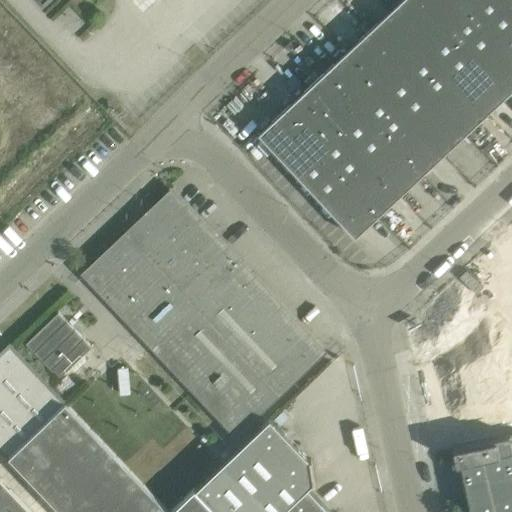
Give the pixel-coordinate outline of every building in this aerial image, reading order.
[(511,0),(399,0),(257,133),(354,236),(511,87),(511,0)] [(0,49),(20,31),(0,10),(0,49)] [(322,350),(170,190),(83,273),(235,433),(322,350)] [(57,311),(24,343),(58,377),(91,346),(57,311)] [(166,511),(168,511),(68,407),(8,344),(0,352),(0,448),(60,511),(166,511)] [(73,368),(63,376),(72,388),(83,380),(73,368)] [(216,511),(330,511),(320,500),(306,487),(312,481),(312,482),(313,482),(310,459),(308,459),(307,459),(268,417),(194,488),(216,511)] [(455,447),(452,448),(455,462),(459,462),(468,503),(469,506),(470,511),(511,511),(511,431),(454,445),(455,447)] [(0,511),(30,511),(0,479),(0,511)] [(216,511),(194,488),(168,511),(216,511)]
